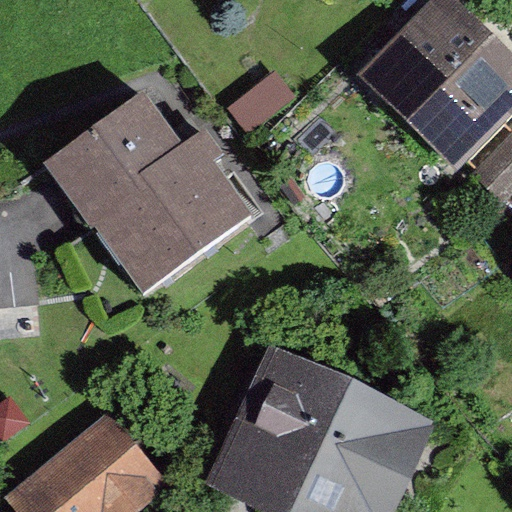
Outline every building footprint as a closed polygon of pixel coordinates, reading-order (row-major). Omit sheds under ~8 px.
[(511,118),(511,74),(434,0),(432,0),(345,91),(445,187),(511,118)] [(293,103),(268,73),(220,112),(244,142),(293,103)] [(217,166),(197,141),(172,161),(130,109),(25,187),(75,254),(82,250),(128,315),(242,226),(202,179),(217,166)] [(511,193),(511,134),(468,178),(498,208),(511,193)] [(511,258),(503,265),(511,277),(511,258)] [(388,511),(424,436),(261,361),(191,502),(211,511),(388,511)] [(0,443),(23,429),(6,402),(0,406),(0,443)] [(4,500),(0,502),(0,511),(144,511),(166,493),(101,419),(4,500)]
